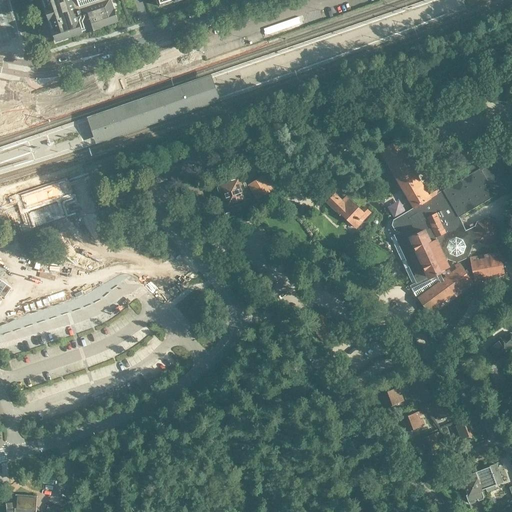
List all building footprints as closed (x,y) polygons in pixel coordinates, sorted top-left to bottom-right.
[(42,0),(56,41),(82,32),(82,31),(87,30),(87,31),(101,27),(101,26),(118,21),(110,0),(42,0)] [(197,94),(195,88),(142,106),(144,112),(146,118),(199,99),(197,94)] [(93,129),(95,134),(103,131),(106,133),(111,131),(113,128),(121,125),(119,120),(117,114),(108,117),(105,116),(101,117),(99,121),(91,123),(93,129)] [(394,234),(416,282),(408,286),(405,287),(406,289),(410,295),(414,302),(420,298),(430,311),(430,312),(431,314),(436,311),(434,309),(440,304),(442,307),(450,300),(448,298),(454,294),(456,296),(464,290),(463,288),(468,284),(470,286),(474,283),(482,282),(481,278),(488,277),(489,280),(501,278),(500,274),(504,274),(501,253),(497,254),(496,251),(485,253),(485,257),(479,258),(478,256),(472,257),(474,267),(465,271),(459,263),(455,266),(457,268),(451,272),(450,270),(445,274),(448,277),(444,280),(440,273),(444,271),(443,270),(450,266),(447,258),(458,262),(469,257),(473,245),(468,235),(474,232),(478,241),(488,245),(498,240),(502,230),(497,220),(486,217),(477,222),(475,226),(466,231),(458,217),(495,194),(494,193),(499,190),(500,191),(507,193),(511,190),(511,177),(499,156),(493,154),(486,157),(484,164),(485,166),(480,169),(479,167),(428,199),(395,143),(381,151),(414,208),(408,212),(393,221),(392,226),(395,231),(399,233),(394,234)] [(274,197),(265,176),(254,180),(263,201),(274,197)] [(243,200),(248,199),(242,182),(238,184),(237,181),(221,186),(228,206),(243,200)] [(325,186),(318,194),(346,221),(347,219),(356,228),(370,213),(365,207),(361,211),(346,197),(342,201),(334,193),(333,193),(325,186)] [(373,216),(364,221),(368,227),(377,222),(373,216)] [(321,315),(309,325),(322,340),(334,330),(321,315)] [(445,336),(432,322),(420,332),(434,347),(445,336)] [(511,339),(507,334),(501,339),(488,351),(497,360),(510,349),(508,347),(511,343),(511,339)] [(492,372),(492,384),(497,384),(497,381),(504,381),(503,371),(492,372)] [(427,376),(409,383),(411,388),(414,386),(416,390),(414,390),(416,397),(433,390),(427,376)] [(382,394),(387,408),(404,401),(402,395),(400,396),(399,392),(402,391),(400,387),(382,394)] [(449,401),(430,407),(432,412),(435,411),(437,414),(435,415),(437,421),(454,415),(449,401)] [(408,432),(424,425),(422,419),(420,420),(419,417),(423,415),(421,411),(402,418),(408,432)] [(469,421),(450,428),(452,432),(456,431),(457,434),(455,435),(458,441),(474,435),(469,421)] [(439,432),(421,439),(426,453),(443,446),(441,440),(439,441),(438,438),(441,436),(439,432)] [(478,479),(482,478),(483,481),(478,483),(481,490),(486,488),(487,491),(496,488),(494,485),(503,482),(496,464),(475,472),(478,479)] [(483,497),(481,490),(478,483),(483,481),(482,478),(478,479),(475,472),(462,477),(459,478),(461,484),(464,483),(468,495),(466,496),(468,503),(483,497)] [(15,509),(6,510),(6,511),(35,511),(37,496),(16,495),(15,509)]
